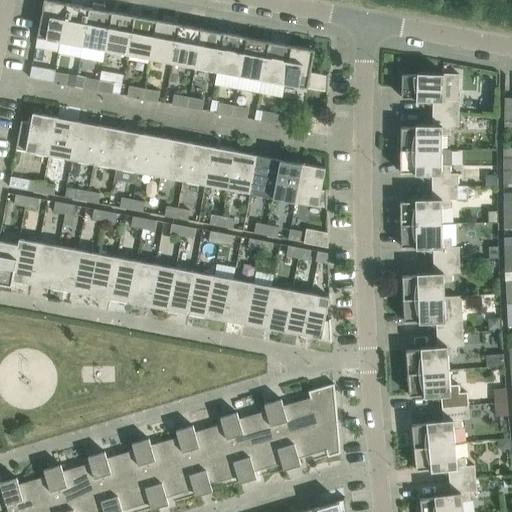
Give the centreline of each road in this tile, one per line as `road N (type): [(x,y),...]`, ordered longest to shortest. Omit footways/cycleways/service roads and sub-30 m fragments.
road 1 (residential): [(383,511),(368,359),(365,24)]
road 2 (residential): [(511,52),(365,24)]
road 3 (residential): [(365,24),(238,0)]
